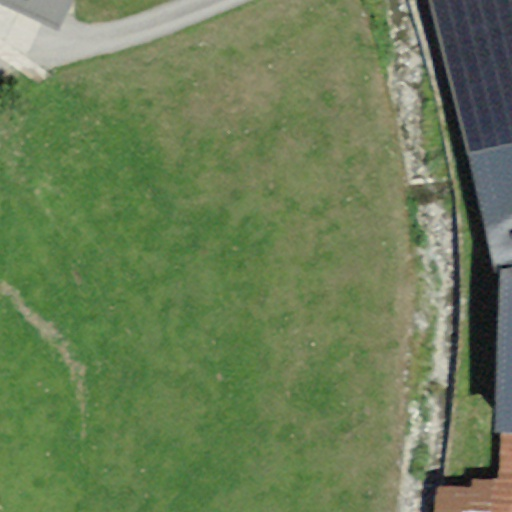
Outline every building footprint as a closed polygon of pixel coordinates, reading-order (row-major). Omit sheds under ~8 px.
[(22,0),(60,17),(68,0),(22,0)] [(511,0),(448,0),(482,147),(511,140),(511,0)] [(501,265),(511,265),(511,140),(482,147),(465,151),(493,266),(501,265)] [(511,265),(501,265),(494,437),(501,437),(511,437),(511,265)] [(511,511),(511,437),(501,437),(497,511),(511,511)]
